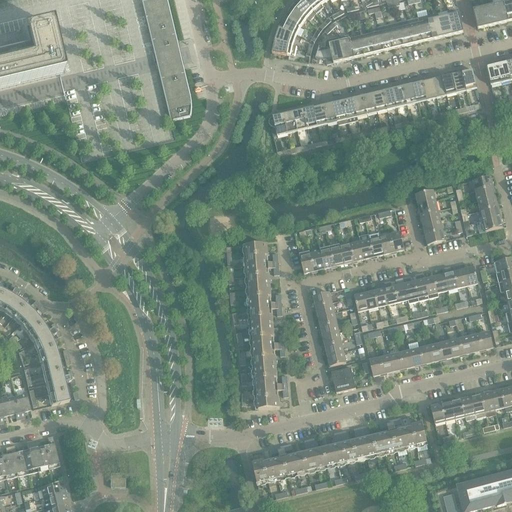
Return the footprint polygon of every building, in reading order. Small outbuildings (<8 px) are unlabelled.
[(167,0),(154,0),(142,3),(153,48),(154,53),(179,47),(167,0)] [(300,0),(299,0),(292,9),(306,20),(310,22),(316,15),(300,0)] [(316,0),(300,0),(316,15),(323,9),(321,6),(316,0)] [(502,0),(498,0),(492,2),(493,7),(498,26),(508,23),(503,4),(502,0)] [(511,2),(503,4),(508,23),(511,22),(511,2)] [(493,7),(483,9),(488,28),(498,26),(493,7)] [(292,9),(285,19),(301,28),(306,20),(292,9)] [(483,9),(473,11),(477,31),(488,28),(483,9)] [(447,12),(453,36),(464,34),(458,10),(447,12)] [(447,12),(437,15),(443,39),(453,36),(447,12)] [(437,15),(427,17),(433,41),(443,39),(437,15)] [(427,17),(418,19),(423,43),(433,41),(427,17)] [(285,19),(279,30),(296,37),(301,28),(285,19)] [(418,19),(408,22),(413,46),(423,43),(418,19)] [(408,22),(398,24),(403,48),(413,46),(408,22)] [(398,24),(388,26),(393,51),(403,48),(398,24)] [(50,25),(0,36),(0,89),(62,75),(61,72),(50,25)] [(388,26),(377,29),(379,34),(383,53),(393,51),(388,26)] [(279,30),(275,42),(293,47),(296,37),(279,30)] [(379,34),(369,36),(374,55),(383,53),(379,34)] [(369,36),(359,38),(364,58),(374,55),(369,36)] [(348,37),(338,39),(344,62),(354,60),(349,41),(348,37)] [(359,38),(349,41),(354,60),(364,58),(359,38)] [(319,47),(315,60),(317,60),(318,61),(321,61),(324,61),(326,61),(327,66),(326,66),(344,62),(338,39),(326,42),(325,44),(325,48),(319,50),(319,48),(319,47)] [(297,48),(293,47),(275,42),(272,55),(295,58),(297,48)] [(179,47),(154,53),(159,73),(184,67),(182,59),(179,47)] [(507,63),(497,65),(501,84),(511,82),(507,63)] [(497,65),(486,68),(491,87),(501,84),(497,65)] [(184,67),(159,73),(171,123),(191,118),(191,117),(191,115),(192,113),(192,110),(192,109),(192,106),(192,104),(191,101),(191,99),(191,97),(190,96),(184,67)] [(472,71),(462,74),(467,92),(477,90),(472,71)] [(462,74),(452,76),(457,95),(467,92),(462,74)] [(452,76),(442,78),(447,97),(457,95),(452,76)] [(442,78),(432,81),(437,99),(447,97),(442,78)] [(432,81),(422,83),(427,102),(437,99),(432,81)] [(422,83),(412,85),(417,104),(427,102),(422,83)] [(412,85),(402,88),(407,107),(417,104),(412,85)] [(402,88),(392,90),(397,109),(407,107),(402,88)] [(392,90),(383,92),(387,111),(397,109),(392,90)] [(383,92),(372,95),(377,114),(387,111),(383,92)] [(372,95),(362,97),(367,116),(377,114),(372,95)] [(362,97),(353,100),(357,118),(367,116),(362,97)] [(358,122),(357,118),(353,100),(343,102),(348,125),(358,122)] [(343,102),(333,104),(337,123),(338,127),(348,125),(343,102)] [(333,104),(323,107),(327,126),(337,123),(333,104)] [(323,107),(313,109),(317,128),(327,126),(323,107)] [(313,109),(303,111),(307,130),(317,128),(313,109)] [(303,111),(293,114),(298,133),(307,130),(303,111)] [(293,114),(283,116),(288,135),(298,133),(293,114)] [(269,123),(269,124),(269,125),(269,126),(270,127),(271,128),(275,130),(272,131),(273,138),(288,135),(283,116),(272,119),(271,119),(270,120),(269,121),(269,122),(269,123)] [(491,179),(469,184),(471,194),(475,193),(493,189),(491,179)] [(493,189),(475,193),(478,203),(495,199),(493,189)] [(433,192),(416,197),(418,207),(436,203),(433,192)] [(495,199),(478,203),(480,213),(498,209),(495,199)] [(436,203),(418,207),(420,217),(438,213),(436,203)] [(498,209),(480,213),(483,223),(500,219),(498,209)] [(438,213),(420,217),(423,227),(440,223),(438,213)] [(500,219),(483,223),(485,234),(503,229),(500,219)] [(440,223),(423,227),(425,237),(443,233),(440,223)] [(443,233),(425,237),(428,247),(445,243),(443,233)] [(384,257),(380,239),(379,234),(369,237),(370,242),(374,259),(384,257)] [(390,237),(394,255),(404,252),(400,234),(390,237)] [(380,239),(384,257),(394,255),(390,237),(380,239)] [(370,242),(360,244),(364,262),(374,259),(370,242)] [(360,244),(350,246),(354,264),(364,262),(360,244)] [(339,245),(329,247),(334,269),(344,266),(340,249),(339,245)] [(267,256),(268,256),(267,246),(246,248),(249,289),(270,287),(269,278),(268,270),(273,270),(274,277),(279,277),(278,256),(272,256),(273,264),(268,264),(267,256)] [(350,246),(340,249),(344,266),(354,264),(350,246)] [(319,250),(320,253),(324,271),(334,269),(329,247),(319,250)] [(310,256),(309,252),(299,254),(304,276),(314,273),(310,256)] [(324,271),(320,253),(310,256),(314,273),(324,271)] [(511,271),(511,260),(494,264),(496,275),(511,271)] [(444,276),(448,292),(457,290),(454,274),(451,275),(450,269),(442,270),(444,276)] [(464,272),(467,288),(478,285),(474,269),(464,272)] [(511,271),(496,275),(498,285),(511,281),(511,271)] [(464,272),(454,274),(457,290),(467,288),(464,272)] [(414,283),(419,304),(429,301),(424,281),(423,275),(415,277),(417,283),(414,283)] [(444,276),(434,279),(438,295),(448,292),(444,276)] [(419,304),(414,283),(411,284),(410,278),(403,280),(404,286),(408,302),(409,306),(419,304)] [(434,279),(424,281),(429,301),(439,299),(438,295),(434,279)] [(403,280),(395,282),(397,287),(394,288),(398,304),(408,302),(404,286),(403,280)] [(511,281),(498,285),(501,295),(505,294),(511,292),(511,281)] [(398,304),(394,288),(392,289),(390,283),(383,285),(388,307),(398,304)] [(1,292),(0,294),(0,311),(3,313),(18,289),(12,285),(10,289),(13,291),(10,296),(1,292)] [(377,292),(374,293),(378,309),(388,307),(383,285),(375,286),(377,292)] [(249,289),(252,330),(273,328),(272,319),(271,311),(276,310),(277,318),(282,318),(281,296),(275,297),(276,304),(271,305),(270,296),(271,296),(270,287),(249,289)] [(24,305),(15,299),(19,295),(22,297),(25,293),(18,289),(3,313),(12,320),(24,305)] [(374,293),(364,295),(368,311),(378,309),(374,293)] [(313,298),(316,308),(332,304),(329,294),(313,298)] [(364,295),(354,298),(358,314),(368,311),(364,295)] [(33,305),(38,310),(41,307),(36,302),(33,305)] [(332,304),(316,308),(318,318),(334,314),(332,304)] [(34,314),(24,305),(12,320),(20,327),(34,314)] [(41,307),(38,310),(43,316),(46,313),(41,307)] [(34,314),(20,327),(27,335),(42,325),(34,314)] [(318,318),(320,328),(336,325),(334,314),(318,318)] [(42,325),(27,335),(33,345),(58,331),(55,324),(50,327),(52,330),(47,333),(42,325)] [(320,328),(323,338),(339,335),(336,325),(320,328)] [(273,328),(252,330),(255,371),(276,369),(276,360),(275,360),(275,352),(279,351),(280,359),(285,358),(284,337),(278,337),(279,345),(274,345),(273,337),(274,337),(273,328)] [(4,330),(1,334),(6,338),(10,334),(4,330)] [(62,337),(58,331),(33,345),(37,354),(54,348),(50,339),(55,336),(57,340),(62,337)] [(489,333),(479,336),(483,352),(493,350),(489,333)] [(339,335),(323,338),(325,348),(341,345),(339,335)] [(479,336),(469,338),(473,354),(483,352),(479,336)] [(9,341),(12,346),(17,343),(12,337),(9,341)] [(469,338),(459,341),(463,357),(473,354),(469,338)] [(459,341),(449,343),(453,359),(463,357),(459,341)] [(17,343),(12,346),(16,351),(21,349),(17,343)] [(449,343),(439,345),(443,362),(453,359),(449,343)] [(325,348),(328,359),(344,355),(341,345),(325,348)] [(439,345),(429,348),(433,364),(443,362),(439,345)] [(58,361),(54,348),(37,354),(40,365),(58,361)] [(429,348),(419,350),(423,366),(433,364),(429,348)] [(419,350),(409,353),(413,369),(423,366),(419,350)] [(409,353),(399,355),(403,371),(413,369),(409,353)] [(344,355),(328,359),(330,369),(346,365),(344,355)] [(399,355),(389,357),(393,373),(403,371),(399,355)] [(389,357),(379,360),(383,376),(393,373),(389,357)] [(379,360),(369,362),(373,378),(383,376),(379,360)] [(58,361),(40,365),(43,376),(61,371),(58,361)] [(276,369),(255,371),(258,412),(279,410),(279,400),(278,400),(278,392),(283,392),(283,399),(289,399),(287,378),(282,378),(282,386),(277,386),(277,378),(276,369)] [(351,370),(331,374),(334,385),(353,380),(351,370)] [(63,379),(61,371),(43,376),(46,386),(74,380),(72,372),(67,373),(68,378),(63,379)] [(74,380),(46,386),(48,397),(66,393),(64,385),(70,384),(71,388),(75,387),(74,380)] [(353,380),(334,385),(336,395),(356,390),(353,380)] [(511,395),(510,389),(501,392),(505,410),(506,414),(511,412),(511,395)] [(501,392),(491,394),(495,412),(505,410),(501,392)] [(25,420),(24,414),(30,413),(26,393),(23,394),(24,396),(15,398),(20,421),(25,420)] [(69,403),(66,393),(48,397),(51,408),(69,403)] [(496,416),(495,412),(491,394),(481,397),(486,419),(496,416)] [(481,397),(471,399),(476,420),(476,421),(486,419),(481,397)] [(0,425),(4,425),(2,419),(9,418),(4,398),(2,399),(3,401),(0,401),(0,425)] [(6,398),(4,398),(9,418),(15,416),(16,422),(20,421),(15,398),(7,400),(6,398)] [(471,399),(461,401),(465,419),(466,422),(476,420),(471,399)] [(461,401),(451,404),(455,421),(465,419),(461,401)] [(451,404),(441,406),(445,424),(455,421),(451,404)] [(441,406),(430,408),(435,426),(445,424),(441,406)] [(262,463),(252,465),(257,485),(427,445),(422,425),(412,427),(395,431),(394,428),(394,427),(401,425),(400,420),(379,425),(380,430),(388,428),(389,433),(286,457),(285,453),(292,451),(291,446),(270,451),(271,456),(278,454),(280,459),(262,463)] [(35,442),(31,443),(38,474),(49,471),(43,448),(37,449),(35,442)] [(28,451),(22,453),(27,476),(38,474),(31,443),(26,444),(28,451)] [(54,445),(43,448),(49,471),(59,469),(54,445)] [(22,453),(11,455),(17,479),(27,476),(22,453)] [(11,455),(1,458),(6,481),(17,479),(11,455)] [(110,489),(125,489),(125,482),(125,475),(110,475),(110,489)] [(511,476),(460,490),(466,511),(479,511),(511,503),(511,501),(511,500),(511,499),(511,476)] [(57,485),(38,490),(39,492),(41,492),(43,500),(66,495),(65,490),(59,492),(57,485)] [(43,500),(45,509),(43,509),(43,511),(62,507),(61,501),(67,499),(66,495),(43,500)]
